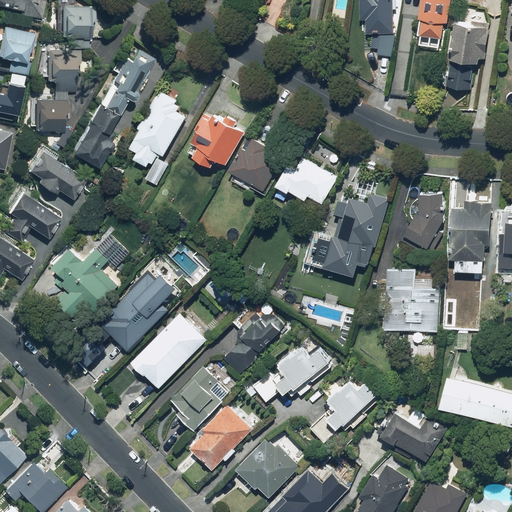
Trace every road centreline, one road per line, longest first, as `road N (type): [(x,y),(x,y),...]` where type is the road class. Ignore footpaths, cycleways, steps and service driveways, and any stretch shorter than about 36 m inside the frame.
road 1 (residential): [(160,0),(386,126),(413,136),(511,144)]
road 2 (residential): [(177,511),(0,330)]
road 3 (unknown): [(399,131),(384,267)]
